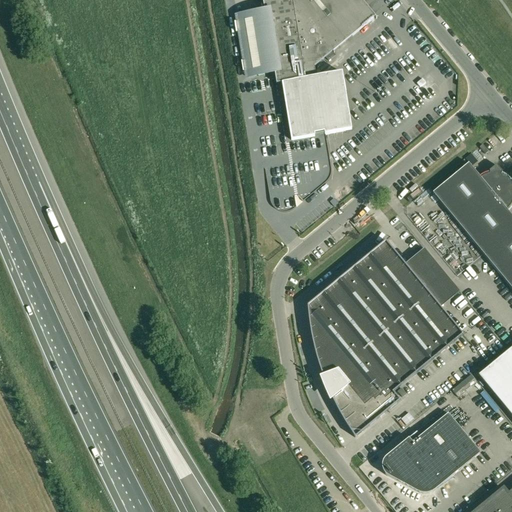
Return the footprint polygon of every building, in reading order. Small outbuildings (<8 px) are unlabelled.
[(319,139),(325,138),(325,135),(352,131),(342,73),(316,77),(314,66),(326,57),(327,59),(329,58),(327,56),(332,52),(334,54),(340,61),(353,50),(352,50),(359,45),(371,60),(395,41),(361,0),(233,0),(236,17),(246,77),(258,75),(258,78),(264,78),(264,74),(275,72),(276,84),(283,83),(292,140),(319,136),(319,139)] [(417,84),(420,88),(426,83),(422,79),(417,84)] [(458,224),(509,182),(509,181),(508,180),(507,179),(505,178),(504,177),(502,176),(501,175),(502,173),(496,166),(489,171),(490,174),(488,175),(487,175),(485,176),(483,177),(481,179),(469,164),(433,194),(458,224)] [(482,253),(511,229),(511,216),(507,210),(508,209),(509,208),(510,207),(510,206),(511,204),(511,203),(511,185),(511,184),(510,183),(509,182),(458,224),(482,253)] [(330,202),(334,207),(338,204),(338,203),(334,199),(330,202)] [(508,285),(511,281),(511,229),(482,253),(508,285)] [(412,273),(399,257),(399,258),(386,242),(316,299),(313,296),(307,301),(308,311),(309,318),(310,326),(311,334),(313,342),(315,350),(317,358),(319,365),(322,373),(324,379),(324,378),(337,373),(347,385),(332,397),(332,396),(331,396),(333,401),(337,408),(341,415),(345,422),(349,429),(356,439),(356,438),(356,437),(358,436),(359,437),(364,430),(400,401),(393,393),(463,335),(450,319),(437,303),(437,304),(412,273)] [(511,348),(479,376),(511,416),(511,348)] [(397,392),(402,398),(406,394),(401,389),(397,392)] [(408,413),(401,420),(406,426),(414,419),(408,413)] [(383,461),(382,465),(382,469),(383,472),(385,475),(388,477),(417,492),(420,494),(423,494),(426,494),(429,494),(432,492),(435,491),(481,453),(448,414),(421,437),(417,432),(388,456),(385,458),(383,461)] [(511,511),(511,490),(507,494),(504,490),(476,511),(511,511)]
